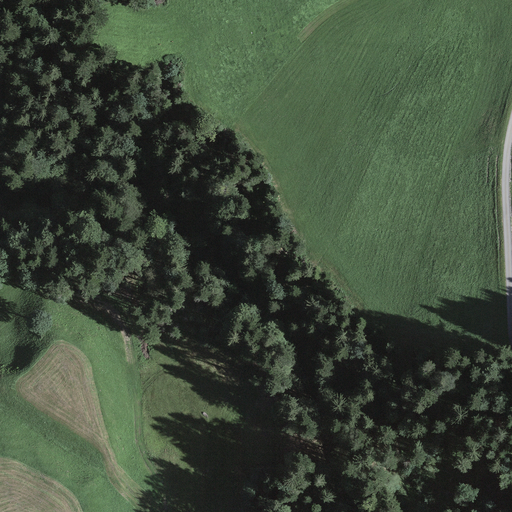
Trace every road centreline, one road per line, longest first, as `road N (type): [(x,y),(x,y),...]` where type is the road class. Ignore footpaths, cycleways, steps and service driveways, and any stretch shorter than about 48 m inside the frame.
road 1 (track): [(0,267),(114,307),(121,317),(138,439),(168,511)]
road 2 (unclassified): [(511,127),(505,182),(511,331)]
